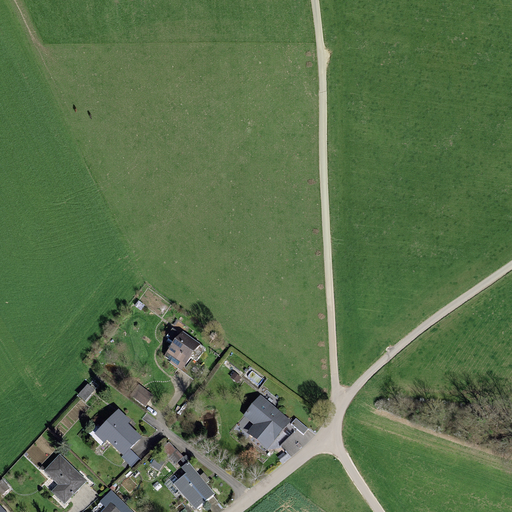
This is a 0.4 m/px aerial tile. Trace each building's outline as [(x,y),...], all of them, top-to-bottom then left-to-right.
[(182,334),(167,357),(181,367),(197,344),(182,334)] [(88,385),(80,395),(86,399),(93,390),(88,385)] [(289,423),(261,398),(246,415),(257,424),(250,431),(268,447),(289,423)] [(140,437),(117,415),(97,436),(106,445),(110,440),(124,453),(140,437)] [(85,482),(59,456),(46,469),(62,486),(54,493),(63,503),(85,482)] [(213,495),(188,464),(181,470),(185,475),(175,483),(195,509),(213,495)] [(2,483),(0,484),(0,493),(3,497),(9,490),(2,483)]
